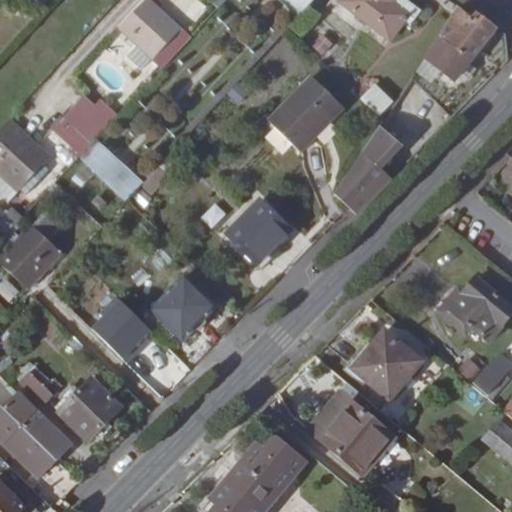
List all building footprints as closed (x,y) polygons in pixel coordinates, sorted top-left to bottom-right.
[(153,61),(182,29),(151,0),(145,0),(119,29),(136,46),(151,59),(153,61)] [(208,0),(217,9),(225,0),(208,0)] [(278,0),(292,13),(298,18),(314,0),(278,0)] [(395,0),(392,4),(386,0),(341,0),(340,2),(390,40),(408,17),(414,22),(422,11),(407,0),(395,0)] [(425,59),(441,72),(454,83),(498,28),(479,14),(474,19),(460,6),(425,59)] [(298,18),(292,13),(139,177),(145,183),(152,175),(163,164),(298,18)] [(191,37),(182,29),(153,61),(162,69),(191,37)] [(141,70),(151,59),(136,46),(126,56),(141,70)] [(432,84),(441,72),(425,59),(416,72),(432,84)] [(346,109),(312,75),(268,120),(301,154),(346,109)] [(380,118),(394,102),(378,84),(361,99),(380,118)] [(85,95),(76,105),(104,131),(120,114),(105,100),(98,108),(85,95)] [(76,105),(53,128),(72,146),(68,149),(78,158),(104,131),(76,105)] [(10,120),(0,130),(0,172),(20,191),(51,158),(10,120)] [(350,209),(356,216),(391,180),(381,170),(403,146),(381,125),(336,194),(350,209)] [(145,183),(139,177),(99,141),(81,159),(127,202),(145,183)] [(163,164),(152,175),(163,185),(174,174),(163,164)] [(258,266),(293,231),(261,199),(226,235),(258,266)] [(213,229),(227,215),(215,203),(201,218),(213,229)] [(13,207),(0,220),(0,237),(2,240),(23,217),(13,207)] [(0,263),(30,292),(64,255),(46,238),(57,226),(43,212),(31,224),(0,256),(0,263)] [(185,275),(151,310),(184,343),(218,307),(185,275)] [(0,293),(9,302),(20,290),(5,276),(0,281),(0,293)] [(457,290),(439,313),(466,336),(472,329),(490,344),(511,318),(511,306),(476,277),(462,294),(457,290)] [(385,330),(352,369),(390,401),(423,362),(385,330)] [(488,397),(511,369),(511,365),(500,356),(479,377),(473,383),(488,396),(488,397)] [(472,368),(462,375),(473,383),(479,377),(472,368)] [(30,372),(19,383),(44,407),(55,396),(30,372)] [(58,412),(89,444),(124,408),(93,377),(58,412)] [(360,391),(347,381),(339,391),(308,428),(364,475),(396,438),(352,401),(360,391)] [(470,382),(462,393),(479,407),(488,396),(470,382)] [(30,416),(1,387),(0,387),(0,405),(21,426),(57,461),(73,445),(37,409),(30,416)] [(511,401),(510,401),(503,413),(511,418),(511,401)] [(511,430),(499,419),(482,440),(511,465),(511,430)] [(57,461),(21,426),(3,444),(39,480),(57,461)] [(264,511),(306,463),(276,437),(267,449),(258,442),(209,500),(218,508),(213,511),(264,511)] [(0,511),(22,511),(27,508),(0,480),(0,511)]
